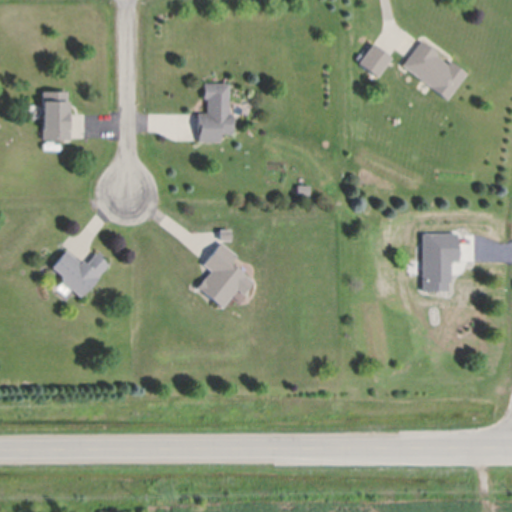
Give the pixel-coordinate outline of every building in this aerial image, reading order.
[(402,62),(420,37),(437,49),(435,52),(447,61),(450,57),(466,69),(447,95),(402,62)] [(357,58),(372,39),(390,53),(376,72),(357,58)] [(196,109),(205,109),(205,94),(202,94),(202,79),(227,79),(227,109),(231,109),(231,128),(219,128),(219,137),(197,137),(197,118),(196,118),(196,109)] [(42,124),(42,87),(67,87),(67,97),(69,97),(69,108),(70,108),(70,126),(69,126),(70,136),(42,136),(42,125),(43,125),(43,124),(42,124)] [(218,226),(230,226),(230,236),(219,236),(218,226)] [(211,267),(202,261),(220,239),(236,251),(230,258),(247,272),(246,273),(252,278),(243,290),(237,285),(222,304),(200,286),(199,287),(196,285),(204,275),(211,267)] [(65,247),(80,259),(82,257),(87,260),(95,250),(97,252),(98,251),(104,257),(104,258),(108,261),(97,274),(99,275),(89,286),(88,285),(80,294),(62,279),(61,272),(51,264),(65,247)]
